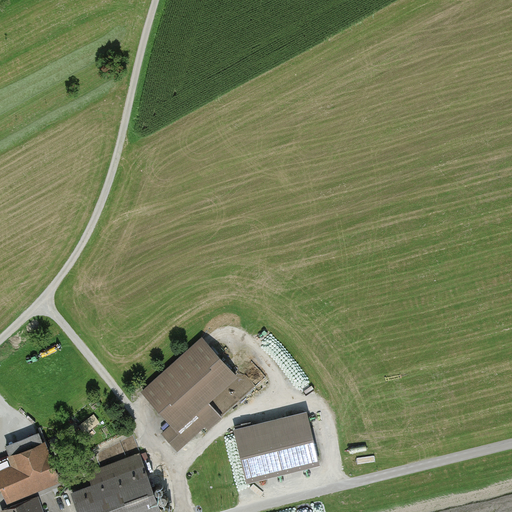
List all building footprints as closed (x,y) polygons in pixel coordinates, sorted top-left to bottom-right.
[(221,417),(208,403),(238,377),(204,339),(143,392),(173,426),(163,434),(180,453),(221,417)] [(86,432),(102,421),(96,413),(80,424),(86,432)] [(308,414),(234,432),(247,487),(321,469),(308,414)] [(0,477),(9,501),(61,481),(46,443),(0,460),(0,477)] [(73,493),(80,511),(161,511),(139,455),(87,474),(91,486),(73,493)] [(45,511),(40,497),(3,511),(45,511)]
